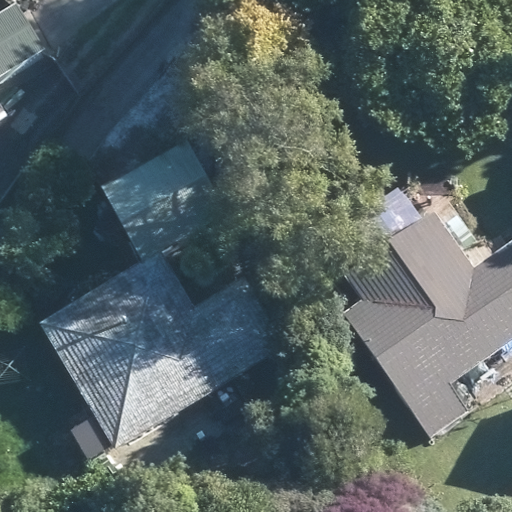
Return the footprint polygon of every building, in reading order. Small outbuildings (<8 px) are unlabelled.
[(0,86),(52,54),(28,16),(23,8),(0,22),(0,86)] [(328,27),(316,13),(300,18),(294,34),(305,47),(323,45),(328,27)] [(181,135),(163,108),(98,154),(117,180),(181,135)] [(150,266),(236,216),(193,143),(107,192),(150,266)] [(511,250),(482,274),(442,219),(362,276),(332,298),(419,416),(507,353),(511,348),(511,250)] [(121,454),(237,385),(294,352),(251,282),(202,312),(170,258),(48,331),(90,401),(121,454)] [(238,443),(258,474),(291,454),(270,423),(238,443)]
